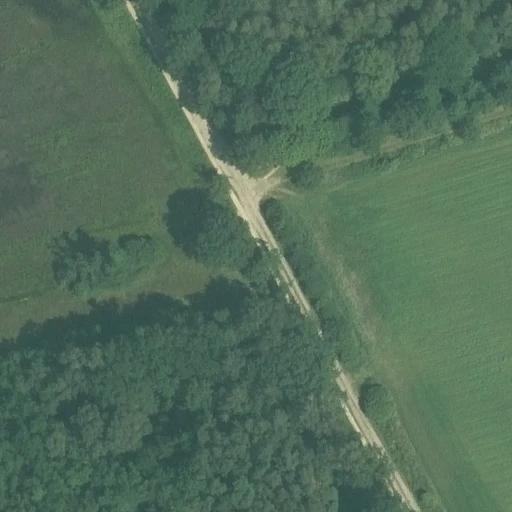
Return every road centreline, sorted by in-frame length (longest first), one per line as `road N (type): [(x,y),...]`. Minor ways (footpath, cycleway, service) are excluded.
road 1 (track): [(411,511),(242,190)]
road 2 (track): [(242,190),(511,109)]
road 3 (track): [(237,180),(140,0)]
